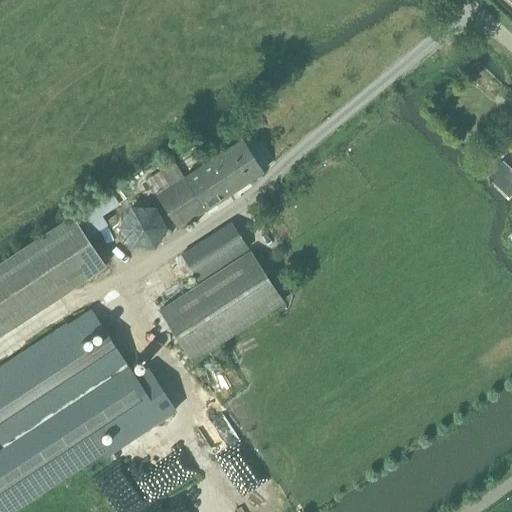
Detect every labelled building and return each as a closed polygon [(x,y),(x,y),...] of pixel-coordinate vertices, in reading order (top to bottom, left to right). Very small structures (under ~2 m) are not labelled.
[(160,172),(146,181),(177,229),(263,171),(241,139),(208,161),(194,140),(155,166),(160,172)] [(511,167),(510,169),(501,161),(487,177),(508,197),(511,192),(511,167)] [(72,215),(0,262),(0,334),(105,265),(72,215)] [(248,247),(231,222),(181,254),(198,280),(248,247)] [(159,310),(192,360),(282,301),(273,286),(250,251),(159,310)] [(66,323),(0,368),(0,444),(3,450),(0,451),(0,511),(7,511),(102,452),(105,457),(176,410),(147,366),(135,375),(90,310),(68,325),(66,323)]
